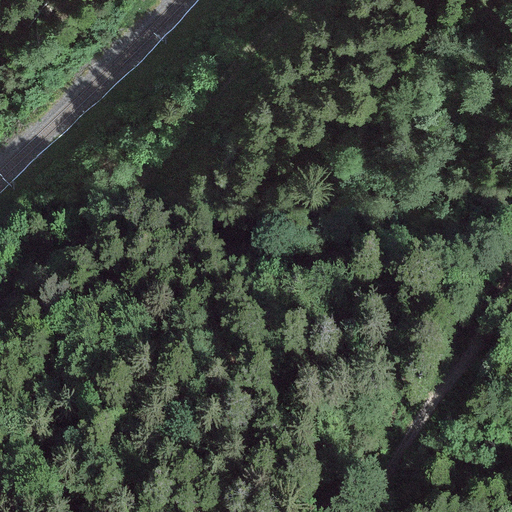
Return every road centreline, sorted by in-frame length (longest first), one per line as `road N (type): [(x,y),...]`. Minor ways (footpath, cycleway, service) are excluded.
road 1 (track): [(299,0),(120,219),(0,308)]
road 2 (track): [(361,511),(511,285)]
